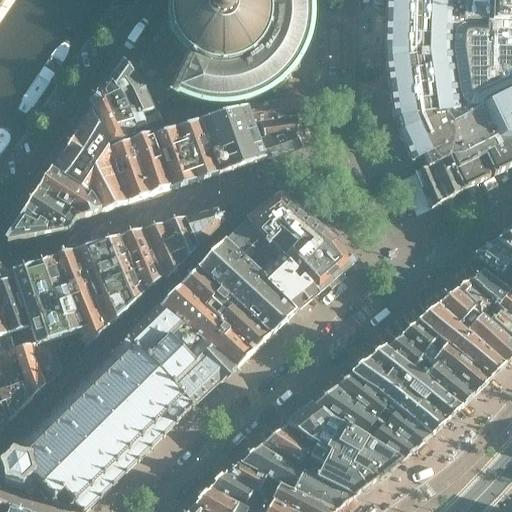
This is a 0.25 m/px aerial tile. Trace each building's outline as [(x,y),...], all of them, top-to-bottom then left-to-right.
[(0,0),(0,22),(15,0),(0,0)] [(81,0),(60,33),(82,47),(112,0),(81,0)] [(313,16),(312,15),(314,0),(170,0),(169,2),(168,7),(168,11),(167,14),(167,18),(168,21),(168,25),(169,29),(170,32),(171,35),(173,39),(174,42),(177,46),(179,49),(183,53),(187,56),(190,58),(185,68),(177,84),(172,94),(183,100),(188,102),(192,103),(199,105),(206,106),(210,107),(217,108),(218,110),(223,110),(230,109),(237,108),(242,107),(249,105),(256,103),(260,101),(267,98),(273,94),(275,92),(279,90),(284,85),(288,82),(293,76),(296,72),(300,66),(303,62),(306,56),(307,54),(309,49),(311,45),(312,40),(313,38),(314,33),(314,28),(315,23),(314,17),(314,16),(313,16)] [(511,0),(385,0),(384,55),(393,55),(393,62),(384,64),(385,65),(393,124),(395,131),(397,136),(411,166),(422,161),(426,169),(447,159),(461,193),(462,192),(462,193),(511,168),(511,0)] [(18,112),(17,114),(16,117),(16,118),(18,122),(20,123),(22,124),(25,125),(26,124),(29,123),(31,121),(66,72),(68,69),(69,67),(70,64),(71,61),(71,59),(71,57),(71,54),(71,52),(69,52),(64,54),(62,55),(60,56),(57,58),(55,60),(53,63),(18,112)] [(153,109),(143,87),(126,64),(125,64),(111,84),(105,94),(94,109),(95,109),(110,146),(164,128),(153,109)] [(293,138),(298,100),(250,109),(246,110),(260,148),(293,138)] [(194,118),(189,107),(166,115),(173,125),(194,118)] [(260,148),(246,110),(222,116),(198,122),(218,176),(264,162),(260,148)] [(127,206),(107,153),(91,114),(90,114),(52,173),(86,195),(100,215),(127,206)] [(218,176),(198,122),(150,138),(170,191),(218,176)] [(0,160),(20,133),(20,131),(19,130),(18,128),(17,127),(15,126),(14,125),(12,125),(10,125),(9,125),(7,125),(5,126),(0,133),(0,160)] [(170,191),(150,138),(107,153),(127,206),(170,191)] [(300,151),(293,138),(260,148),(264,162),(300,151)] [(461,193),(447,159),(426,169),(426,170),(414,176),(430,212),(431,212),(461,194),(461,193)] [(100,215),(86,195),(52,173),(38,194),(80,221),(100,215)] [(80,221),(38,194),(25,215),(43,226),(46,221),(67,234),(74,223),(80,221)] [(352,266),(335,244),(325,237),(279,198),(247,222),(246,223),(317,296),(352,266)] [(194,252),(223,224),(217,212),(143,233),(142,233),(161,279),(165,283),(194,252)] [(43,226),(25,215),(6,244),(7,245),(67,234),(46,221),(43,226)] [(317,296),(246,223),(224,245),(261,280),(259,281),(294,315),(317,296)] [(161,279),(142,233),(118,240),(142,297),(161,279)] [(511,235),(496,245),(511,256),(511,235)] [(142,297),(118,240),(73,255),(105,331),(142,297)] [(294,315),(259,281),(261,280),(224,245),(197,273),(159,311),(236,371),(269,339),(294,315)] [(511,256),(496,245),(475,258),(500,277),(511,285),(511,256)] [(105,331),(73,255),(51,261),(12,274),(34,350),(45,387),(63,371),(62,370),(61,371),(52,343),(79,334),(85,348),(84,349),(85,350),(105,331)] [(34,350),(12,274),(2,267),(0,268),(0,313),(3,322),(7,331),(15,356),(34,350)] [(508,296),(495,286),(482,276),(481,275),(468,284),(468,285),(492,305),(498,309),(508,296)] [(492,305),(468,285),(454,295),(480,317),(492,305)] [(511,346),(480,317),(454,295),(436,309),(503,368),(511,358),(511,346)] [(511,298),(508,296),(498,309),(511,320),(511,298)] [(511,320),(498,309),(492,305),(480,317),(511,346),(511,320)] [(503,368),(436,309),(417,325),(488,383),(503,368)] [(236,371),(159,311),(126,341),(127,342),(193,409),(226,378),(227,379),(236,370),(236,371)] [(0,392),(25,384),(15,356),(7,331),(0,333),(0,323),(3,322),(0,313),(0,392)] [(488,383),(417,325),(401,338),(423,357),(473,397),(488,383)] [(473,397),(423,357),(401,338),(384,352),(423,382),(459,411),(473,397)] [(164,437),(174,426),(175,427),(177,425),(176,424),(190,411),(191,412),(193,409),(127,342),(111,357),(110,357),(96,371),(97,371),(86,382),(85,381),(83,383),(84,384),(73,394),(72,393),(70,395),(71,396),(61,407),(60,406),(58,408),(59,409),(48,419),(47,418),(45,420),(46,421),(35,431),(33,433),(20,447),(19,446),(17,448),(18,448),(0,465),(0,484),(1,484),(2,484),(3,486),(21,492),(22,490),(26,494),(30,495),(35,490),(45,501),(75,511),(86,511),(99,500),(99,501),(101,499),(101,498),(111,488),(112,489),(114,487),(113,486),(124,475),(125,476),(127,474),(126,473),(136,463),(137,464),(152,450),(151,449),(162,438),(163,439),(165,437),(164,437)] [(45,387),(34,350),(15,356),(25,384),(31,401),(45,387)] [(423,382),(384,352),(351,378),(389,404),(430,439),(445,425),(459,411),(423,382)] [(430,439),(389,404),(351,378),(313,408),(312,409),(344,429),(401,464),(430,440),(430,439)] [(0,405),(8,424),(31,401),(25,384),(0,392),(0,405)] [(312,409),(285,429),(313,445),(329,454),(344,429),(312,409)] [(313,445),(285,429),(259,449),(260,449),(239,466),(273,483),(289,492),(301,474),(298,472),(313,445)] [(378,483),(401,464),(344,429),(329,454),(378,483)] [(313,445),(298,472),(301,474),(353,501),(378,483),(329,454),(313,445)] [(273,483),(239,466),(227,476),(250,490),(265,498),(273,483)] [(338,511),(353,501),(301,474),(289,492),(327,511),(338,511)] [(241,508),(250,490),(227,476),(210,492),(241,508)] [(327,511),(289,492),(273,483),(265,498),(289,511),(327,511)] [(289,511),(265,498),(250,490),(241,508),(247,511),(289,511)] [(239,511),(241,508),(210,492),(195,509),(200,511),(239,511)]
